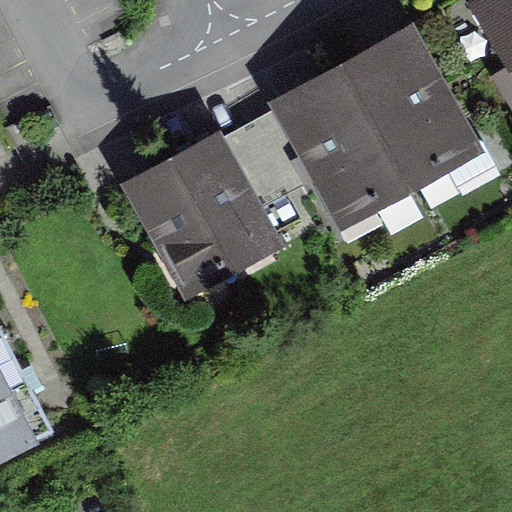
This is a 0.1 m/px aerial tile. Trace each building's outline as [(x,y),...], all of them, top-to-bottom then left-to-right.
[(511,0),(471,0),(511,63),(511,0)] [(417,22),(343,60),(418,199),(491,161),(417,22)] [(343,60),(268,100),(343,239),(418,199),(343,60)] [(219,136),(133,178),(188,290),(274,248),(219,136)] [(0,450),(42,429),(0,346),(0,450)]
